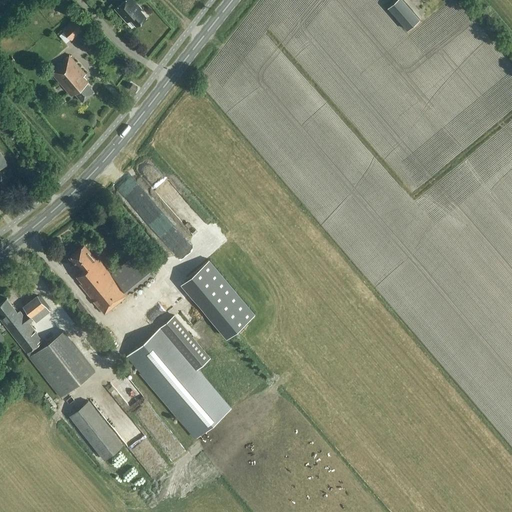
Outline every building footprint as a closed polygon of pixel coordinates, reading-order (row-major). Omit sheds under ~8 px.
[(124,0),(115,8),(127,22),(130,19),(136,26),(147,16),(141,10),(142,9),(134,0),(124,0)] [(420,19),(402,0),(395,0),(388,7),(407,30),(420,19)] [(32,7),(26,12),(30,16),(36,11),(33,7),(32,7)] [(72,40),(84,28),(75,19),(63,30),(72,40)] [(83,101),(94,92),(87,83),(89,82),(83,75),(86,73),(69,54),(50,70),(72,96),(75,92),(83,101)] [(0,170),(8,164),(0,152),(0,184),(8,179),(0,170)] [(117,224),(121,230),(131,222),(126,217),(117,224)] [(85,245),(70,257),(82,271),(77,275),(82,281),(81,283),(80,283),(105,314),(107,312),(124,298),(128,295),(127,293),(131,290),(132,291),(158,271),(139,250),(112,272),(111,273),(98,258),(97,259),(85,245)] [(254,313),(209,259),(182,283),(227,336),(254,313)] [(7,299),(0,304),(0,314),(1,316),(0,316),(0,318),(0,319),(61,396),(94,370),(63,331),(46,344),(30,323),(34,319),(31,316),(45,306),(46,305),(45,305),(40,297),(39,296),(38,297),(25,308),(28,311),(23,315),(20,311),(18,313),(7,299)] [(73,305),(88,324),(94,319),(79,300),(73,305)] [(174,315),(127,356),(173,411),(196,438),(207,428),(227,411),(230,408),(208,382),(197,368),(210,357),(175,316),(174,315)] [(104,460),(124,445),(88,400),(69,415),(104,460)]
